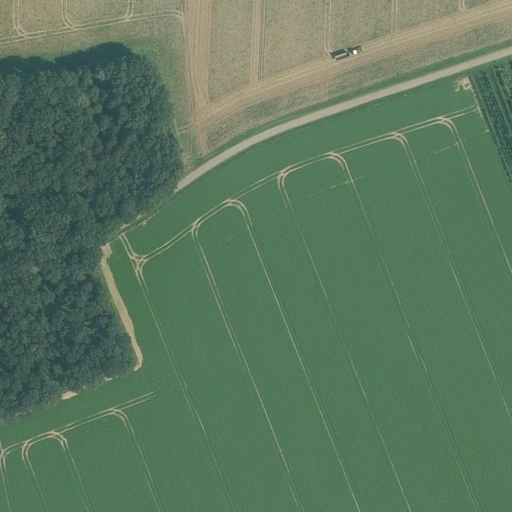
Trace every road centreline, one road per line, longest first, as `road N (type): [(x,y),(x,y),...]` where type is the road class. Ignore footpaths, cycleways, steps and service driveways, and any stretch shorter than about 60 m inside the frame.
road 1 (unclassified): [(0,287),(294,119),(511,46)]
road 2 (track): [(141,367),(0,418)]
